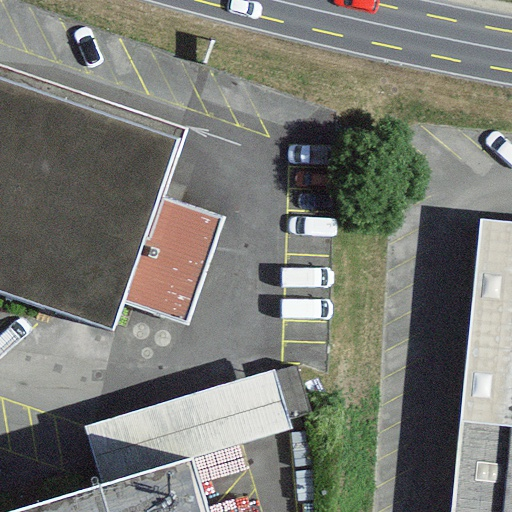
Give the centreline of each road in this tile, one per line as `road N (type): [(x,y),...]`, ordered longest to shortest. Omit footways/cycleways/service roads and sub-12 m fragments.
road 1 (unknown): [(0,369),(118,399),(197,386),(217,359),(258,186),(240,139),(208,119),(0,49)]
road 2 (secondary): [(511,51),(257,0)]
